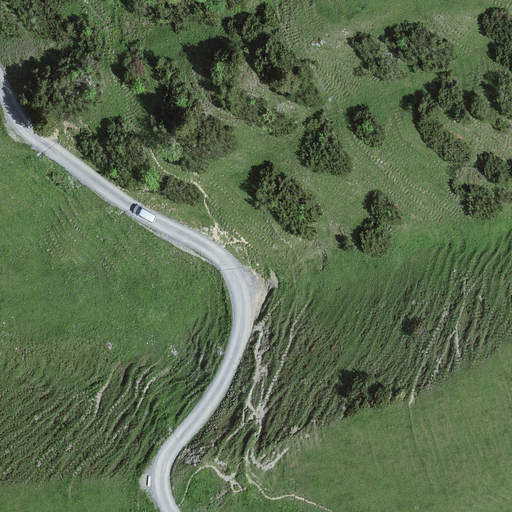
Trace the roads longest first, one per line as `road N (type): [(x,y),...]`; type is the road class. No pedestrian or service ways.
road 1 (track): [(0,82),(23,126),(124,201),(223,258),(237,276)]
road 2 (track): [(237,276),(244,324),(217,392),(165,463),(171,511)]
